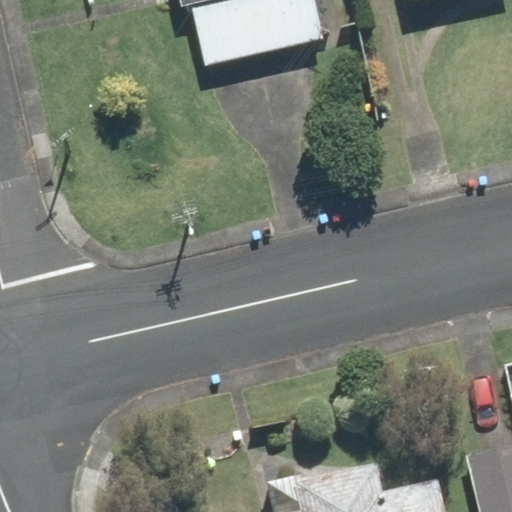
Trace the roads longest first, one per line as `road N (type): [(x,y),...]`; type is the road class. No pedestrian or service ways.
road 1 (tertiary): [(511,233),(4,351)]
road 2 (residential): [(4,351),(3,457),(20,511)]
